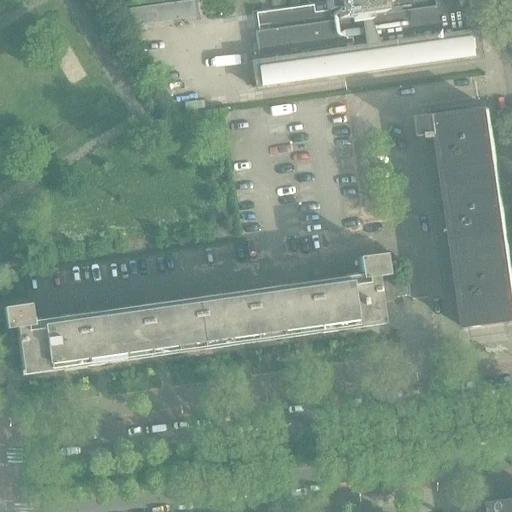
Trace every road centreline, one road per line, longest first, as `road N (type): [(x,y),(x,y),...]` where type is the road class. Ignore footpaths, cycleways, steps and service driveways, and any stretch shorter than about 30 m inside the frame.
road 1 (tertiary): [(511,394),(71,454),(0,456)]
road 2 (tertiary): [(73,511),(511,449)]
